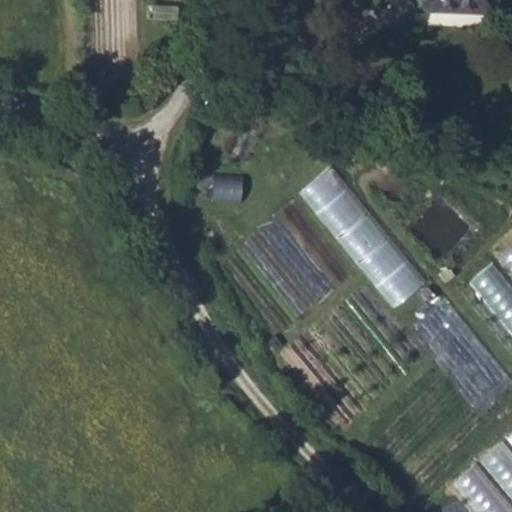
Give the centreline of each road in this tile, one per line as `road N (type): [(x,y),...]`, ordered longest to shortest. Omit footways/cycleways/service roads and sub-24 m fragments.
road 1 (track): [(353,511),(220,351),(145,187),(136,130)]
road 2 (unclassified): [(199,0),(186,88),(159,123),(110,130),(0,97)]
